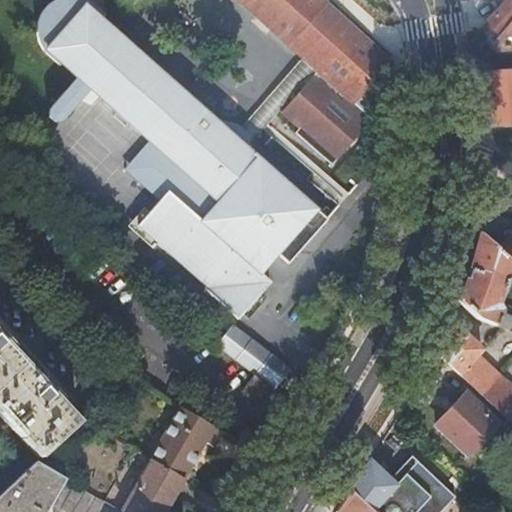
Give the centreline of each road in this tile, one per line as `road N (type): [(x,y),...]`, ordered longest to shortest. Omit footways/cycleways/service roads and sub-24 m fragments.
road 1 (tertiary): [(405,0),(419,27),(422,73),(407,240),(386,306),(289,486)]
road 2 (tertiary): [(289,486),(363,395),(405,312),(428,246),(442,129)]
road 3 (tertiary): [(442,129),(452,0)]
